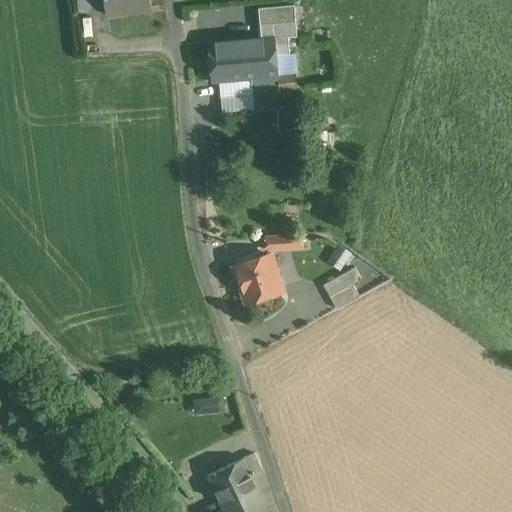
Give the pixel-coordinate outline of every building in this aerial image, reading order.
[(95,12),(93,0),(78,0),(81,14),(95,12)] [(93,0),(95,12),(108,10),(106,0),(93,0)] [(151,0),(106,0),(108,10),(109,16),(126,14),(125,8),(152,5),(151,0)] [(292,35),(274,37),(278,75),(295,73),(292,35)] [(274,37),(210,43),(214,84),(254,80),(278,78),(278,75),(274,37)] [(295,73),(278,75),(278,78),(254,80),(255,92),(297,88),(295,73)] [(302,235),(267,238),(268,251),(303,248),(302,235)] [(269,255),(250,262),(247,253),(235,257),(249,303),(267,297),(268,301),(286,295),(283,285),(279,286),(269,255)] [(355,267),(324,285),(330,297),(353,284),(362,279),(355,267)] [(353,284),(330,297),(337,309),(360,296),(353,284)] [(195,413),(226,411),(225,395),(194,397),(195,413)] [(255,455),(245,459),(251,473),(261,468),(255,455)] [(268,511),(251,473),(245,459),(210,475),(225,511),(268,511)]
